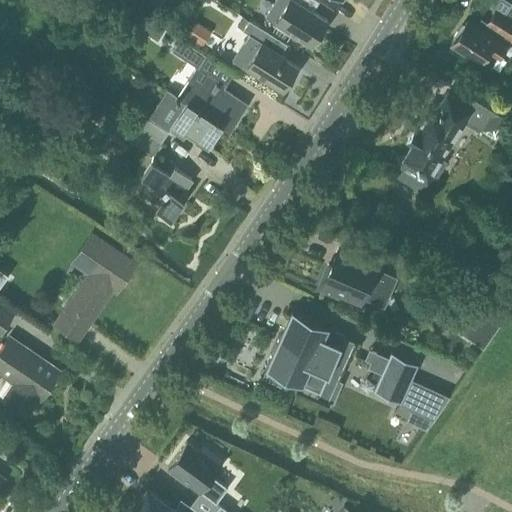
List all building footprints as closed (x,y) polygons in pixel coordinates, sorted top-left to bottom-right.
[(276,0),(265,16),(274,22),(311,45),(327,20),(294,0),(287,0),(284,5),(276,0)] [(498,54),(508,38),(511,40),(511,3),(503,16),(494,10),(486,23),(482,20),(477,28),(466,21),(459,32),(456,32),(452,38),(454,41),(452,44),(479,61),(479,60),(489,67),(497,54),(498,54)] [(248,20),(242,30),(249,35),(257,40),(264,29),(248,20)] [(244,43),(233,59),(245,67),(282,90),(297,67),(282,58),(283,56),(261,42),(260,42),(257,40),(249,35),(245,41),(243,41),(242,42),(244,43)] [(204,55),(178,38),(171,50),(196,66),(204,55)] [(224,70),(223,53),(206,54),(208,71),(224,70)] [(247,104),(215,83),(217,80),(196,66),(177,96),(183,100),(220,124),(229,131),(247,104)] [(445,161),(439,157),(466,117),(496,136),(511,111),(511,108),(473,83),(462,100),(449,91),(433,116),(427,112),(419,125),(415,123),(406,138),(413,142),(393,173),(425,193),(445,161)] [(135,111),(128,122),(159,143),(169,126),(182,134),(184,130),(206,145),(220,124),(183,100),(177,96),(168,90),(148,119),(135,111)] [(114,128),(152,153),(159,143),(128,122),(121,117),(114,128)] [(150,161),(140,176),(163,193),(154,207),(170,218),(183,198),(179,196),(186,186),(190,179),(173,167),(168,173),(150,161)] [(120,284),(135,262),(93,233),(74,261),(75,262),(80,254),(95,265),(67,306),(92,323),(120,284)] [(339,249),(338,251),(338,252),(339,252),(339,253),(340,254),(337,259),(334,258),(331,266),(328,265),(318,288),(338,296),(339,293),(360,302),(363,296),(384,305),(395,278),(374,268),(376,265),(339,249)] [(510,310),(481,298),(470,313),(480,320),(469,336),(484,347),(510,310)] [(0,333),(1,334),(16,311),(0,299),(0,333)] [(294,381),(320,322),(292,309),(265,368),(294,381)] [(64,326),(71,314),(64,310),(56,322),(82,340),(82,339),(64,326)] [(320,322),(294,381),(320,393),(346,334),(320,322)] [(228,351),(243,358),(252,340),(236,333),(228,351)] [(0,370),(8,376),(0,386),(0,394),(5,398),(27,413),(38,396),(40,397),(58,370),(16,341),(10,337),(9,338),(15,342),(0,364),(0,370)] [(391,352),(374,390),(401,402),(398,409),(408,413),(410,408),(434,419),(448,399),(450,395),(412,378),(418,364),(391,352)] [(465,399),(439,451),(455,459),(457,455),(470,461),(496,409),(480,401),(478,405),(465,399)] [(511,411),(502,406),(491,428),(502,433),(511,413),(511,411)] [(408,413),(405,419),(426,429),(434,419),(410,408),(408,413)] [(511,420),(499,446),(511,452),(497,481),(511,488),(511,420)] [(187,441),(168,466),(200,491),(216,502),(217,501),(228,486),(212,475),(223,460),(203,445),(200,450),(187,441)] [(134,499),(126,511),(199,511),(190,504),(183,511),(179,511),(173,507),(174,507),(163,499),(163,500),(147,488),(137,501),(134,499)] [(354,511),(343,503),(336,511),(354,511)]
